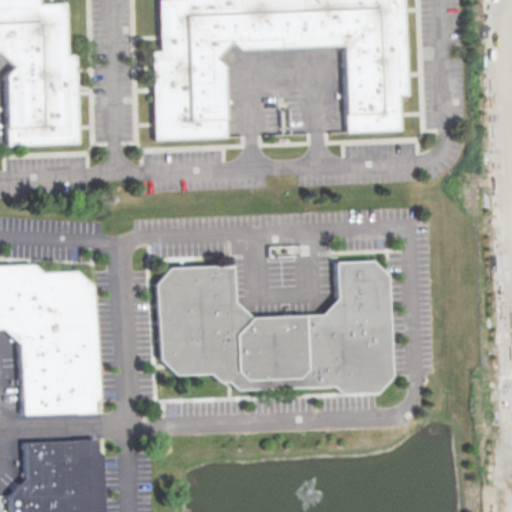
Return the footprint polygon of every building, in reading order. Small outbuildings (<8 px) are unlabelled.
[(0,0),(0,58),(10,68),(2,77),(5,146),(75,144),(71,57),(62,56),(60,5),(35,6),(34,0),(0,0)] [(397,0),(402,96),(392,96),(393,130),(342,133),(337,46),(235,51),(225,44),(210,60),(218,67),(221,137),(152,141),(149,54),(157,53),(155,1),(181,0),(397,0)] [(205,375),(171,376),(156,360),(154,286),(167,270),(228,267),(228,304),(246,320),(317,317),(334,300),(332,265),(366,263),(381,278),(385,377),(371,392),(336,394),(330,387),(232,390),(224,382),(214,381),(205,375)] [(0,332),(14,346),(17,416),(90,414),(89,404),(94,399),(91,287),(74,273),(39,274),(31,265),(0,266),(0,332)] [(19,444),(91,440),(90,452),(97,456),(99,511),(5,511),(5,497),(22,480),(19,444)]
